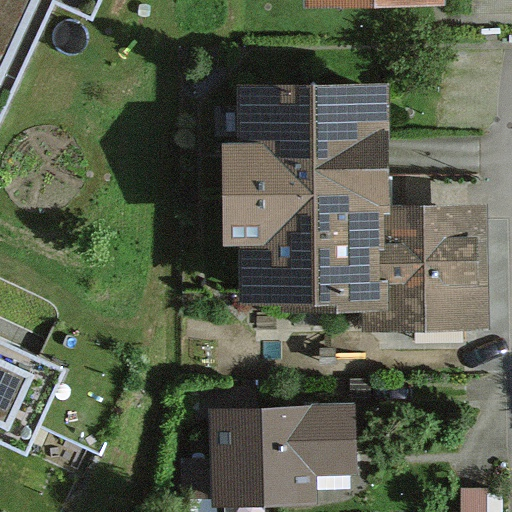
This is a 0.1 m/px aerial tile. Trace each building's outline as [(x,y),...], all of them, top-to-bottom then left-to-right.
[(0,0),(0,110),(50,0),(86,0),(89,1),(89,0),(0,0)] [(244,313),(376,315),(378,221),(380,101),(248,99),(247,160),(245,259),(244,313)] [(479,222),(378,221),(376,315),(376,336),(477,338),(479,222)] [(0,356),(0,424),(18,432),(43,377),(0,356)] [(373,408),(224,409),(225,500),(327,499),(326,473),(373,473),(373,408)]
